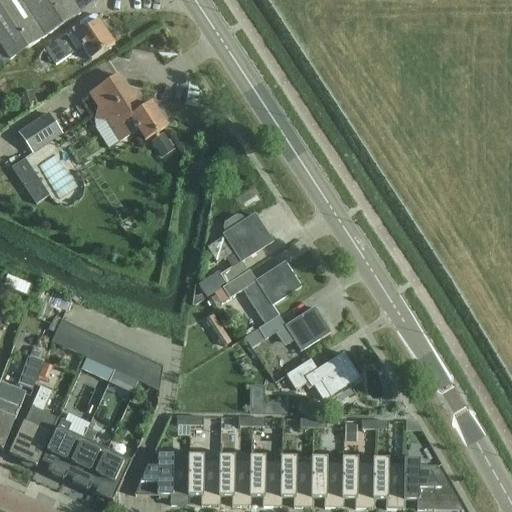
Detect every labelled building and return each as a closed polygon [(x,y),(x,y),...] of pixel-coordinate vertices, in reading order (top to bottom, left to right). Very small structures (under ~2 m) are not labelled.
[(70,0),(0,0),(0,45),(10,61),(80,15),(70,0)] [(115,47),(99,22),(82,33),(79,28),(65,37),(66,39),(56,46),(55,44),(45,51),(55,66),(81,49),(90,63),(115,47)] [(120,143),(138,131),(145,142),(167,128),(152,105),(142,112),(136,103),(139,92),(127,90),(119,77),(90,96),(98,110),(96,120),(106,122),(120,143)] [(47,116),(19,135),(32,154),(61,136),(47,116)] [(214,296),(248,274),(241,264),(271,244),(254,217),(245,223),(241,218),(236,217),(224,225),(222,230),(226,235),(223,237),(231,249),(223,255),(232,270),(211,283),(214,289),(195,300),(194,308),(214,296)] [(203,253),(201,265),(203,269),(215,262),(208,250),(203,253)] [(278,318),(271,309),(301,290),(284,265),(255,283),(249,273),(248,274),(214,296),(221,306),(242,293),(264,328),(278,318)] [(284,328),(278,318),(264,328),(258,332),(244,340),(251,351),(275,335),(283,348),(293,342),(300,354),(330,335),(313,310),(284,328)] [(62,350),(73,328),(61,323),(51,345),(62,350)] [(62,350),(76,356),(86,334),(73,328),(62,350)] [(76,356),(84,360),(88,362),(98,340),(86,334),(76,356)] [(110,345),(98,340),(88,362),(100,367),(110,345)] [(113,373),(123,351),(110,345),(100,367),(113,373)] [(136,357),(123,351),(113,373),(126,379),(136,357)] [(343,355),(316,373),(309,362),(285,378),(295,393),(307,385),(311,390),(313,388),(323,404),(359,380),(343,355)] [(126,379),(138,384),(148,362),(136,357),(126,379)] [(32,387),(40,365),(25,359),(17,382),(32,387)] [(138,384),(159,394),(159,393),(162,369),(148,362),(138,384)] [(69,419),(73,409),(62,405),(70,386),(59,381),(47,411),(69,419)] [(40,389),(37,396),(9,457),(35,469),(57,421),(56,421),(42,414),(51,394),(40,389)] [(0,452),(2,454),(14,422),(13,422),(23,397),(16,395),(10,409),(2,406),(0,410),(0,452)] [(176,428),(189,429),(189,420),(176,419),(176,428)] [(203,420),(189,420),(189,429),(202,429),(203,420)] [(237,430),(251,430),(251,421),(238,421),(237,430)] [(264,421),(251,421),(251,430),(264,430),(264,421)] [(47,475),(63,482),(82,442),(67,435),(71,427),(61,422),(56,432),(41,465),(50,470),(47,475)] [(299,431),(312,431),(312,423),(299,422),(299,431)] [(326,423),(312,423),(312,431),(326,431),(326,423)] [(361,432),(374,433),(374,424),(361,424),(361,432)] [(387,424),(374,424),(374,433),(387,433),(387,424)] [(106,453),(82,442),(63,482),(64,483),(66,477),(74,481),(71,486),(88,494),(106,453)] [(112,505),(131,465),(106,453),(88,494),(90,489),(98,492),(95,497),(112,505)] [(188,509),(189,499),(188,499),(189,456),(188,456),(188,464),(173,464),(173,458),(158,458),(158,456),(157,456),(157,464),(149,463),(134,498),(158,499),(158,498),(170,499),(169,508),(188,509)] [(189,456),(188,499),(189,499),(200,499),(200,509),(219,509),(219,500),(218,500),(219,457),(218,465),(203,465),(203,459),(189,458),(189,456)] [(220,457),(219,457),(218,500),(219,500),(231,500),(231,509),(250,510),(250,500),(249,500),(250,457),(249,457),(249,465),(234,465),(234,459),(220,459),(220,457)] [(281,510),(281,501),(280,501),(281,458),(280,458),(280,466),(265,466),(265,460),(251,459),(251,457),(250,457),(249,500),(250,500),(262,500),(262,510),(281,510)] [(282,458),(281,458),(280,501),(281,501),(293,501),(293,511),(312,511),(312,501),(311,501),(312,459),(311,459),(311,467),(296,466),(296,460),(282,460),(282,458)] [(342,511),(343,502),(342,502),(342,459),(342,467),(326,467),(327,461),(312,461),(312,459),(311,501),(312,501),(324,502),(323,511),(342,511)] [(343,459),(342,459),(342,502),(343,502),(354,502),(354,511),(366,511),(373,511),(373,503),(373,502),(373,460),(372,468),(357,467),(357,461),(343,461),(343,459)] [(403,511),(404,503),(403,503),(404,460),(403,460),(403,468),(388,468),(388,462),(374,462),(374,460),(373,460),(373,502),(373,503),(385,503),(384,511),(403,511)] [(405,460),(404,460),(403,503),(404,503),(416,503),(415,511),(461,511),(436,469),(419,469),(419,463),(405,462),(405,460)]
